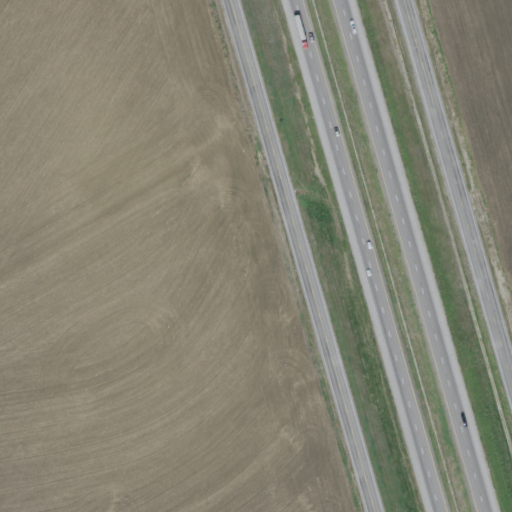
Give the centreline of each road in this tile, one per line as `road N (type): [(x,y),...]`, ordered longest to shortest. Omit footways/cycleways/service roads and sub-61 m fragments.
road 1 (motorway): [(296,0),(442,511)]
road 2 (motorway): [(486,511),(340,0)]
road 3 (tertiary): [(376,511),(235,0)]
road 4 (tertiary): [(511,378),(409,0)]
